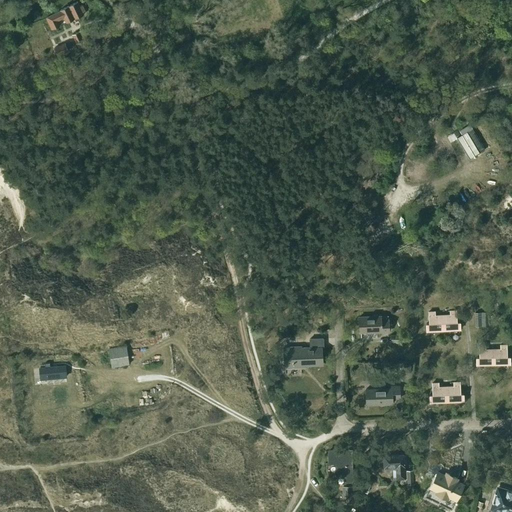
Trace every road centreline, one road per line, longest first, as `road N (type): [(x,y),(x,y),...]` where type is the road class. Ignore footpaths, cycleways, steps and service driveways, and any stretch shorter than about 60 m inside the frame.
road 1 (track): [(0,102),(177,90),(188,99),(199,190),(233,273),(263,407),(283,438),(302,448),(298,491),(285,511)]
road 2 (residential): [(314,441),(361,428),(511,422)]
road 3 (track): [(139,380),(187,387),(283,438)]
